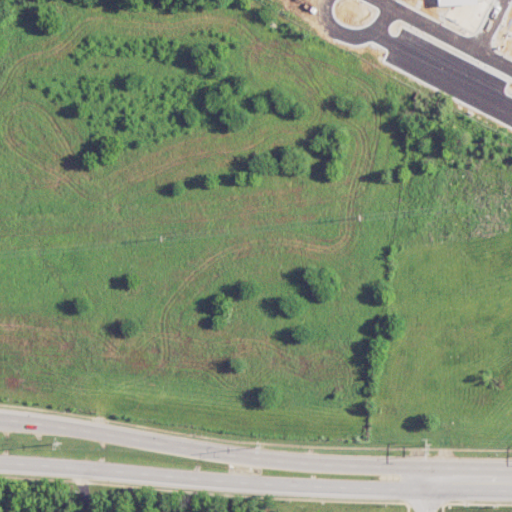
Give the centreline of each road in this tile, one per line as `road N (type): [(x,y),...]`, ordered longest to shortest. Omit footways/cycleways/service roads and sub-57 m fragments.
road 1 (primary): [(323,478),(0,417)]
road 2 (primary): [(0,462),(262,485),(323,478)]
road 3 (primary): [(323,478),(511,480)]
